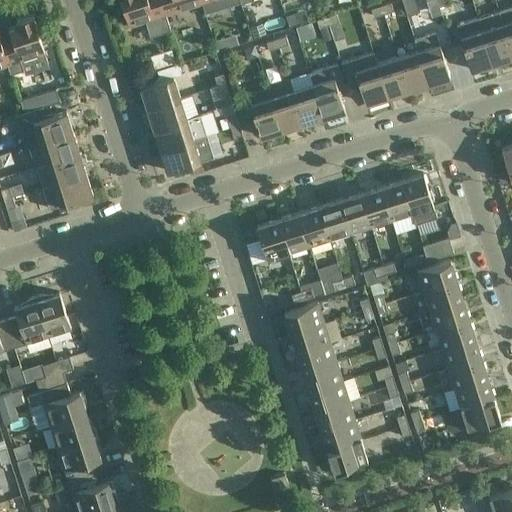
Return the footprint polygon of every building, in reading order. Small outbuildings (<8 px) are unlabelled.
[(166,14),(161,0),(121,0),(129,26),(146,21),(150,36),(171,30),(166,14)] [(161,0),(166,14),(203,3),(201,0),(161,0)] [(201,0),(203,3),(206,13),(241,2),(240,0),(201,0)] [(391,2),(381,5),(384,13),(394,10),(391,2)] [(384,13),(381,5),(372,8),(374,16),(384,13)] [(511,5),(499,10),(511,51),(511,5)] [(511,51),(499,10),(478,17),(492,62),(511,55),(511,51)] [(336,12),(327,16),(329,24),(339,21),(336,12)] [(11,34),(1,37),(9,64),(8,64),(11,74),(24,69),(21,60),(45,53),(33,15),(16,20),(18,24),(9,27),(11,34)] [(329,24),(327,16),(317,19),(319,27),(329,24)] [(492,62),(478,17),(457,23),(471,69),(492,62)] [(414,37),(418,49),(428,82),(450,75),(436,30),(414,37)] [(0,66),(8,64),(9,64),(1,37),(0,35),(0,66)] [(285,35),(275,38),(278,47),(288,44),(285,35)] [(278,47),(275,38),(266,41),(268,50),(278,47)] [(166,44),(168,58),(188,55),(185,41),(166,44)] [(418,49),(398,56),(408,89),(428,82),(418,49)] [(387,95),(377,63),(373,51),(341,61),(348,84),(359,81),(366,102),(387,95)] [(223,55),(225,63),(235,60),(233,52),(223,55)] [(398,56),(377,63),(387,95),(408,89),(398,56)] [(141,86),(147,108),(180,97),(173,76),(182,73),(179,63),(157,69),(161,80),(141,86)] [(313,83),(323,116),(345,109),(338,87),(345,85),(337,63),(309,71),(313,83)] [(288,78),(290,81),(303,122),(323,116),(313,83),(309,71),(288,78)] [(214,75),(218,85),(226,82),(223,73),(214,75)] [(290,81),(269,88),(282,129),(303,122),(290,81)] [(226,82),(218,85),(221,95),(229,92),(226,82)] [(20,99),(24,112),(30,110),(31,109),(60,100),(56,88),(20,99)] [(282,129),(269,88),(237,98),(244,119),(254,116),(261,136),(282,129)] [(147,108),(154,128),(187,118),(180,97),(147,108)] [(46,113),(43,106),(31,109),(30,110),(34,120),(46,116),(46,113)] [(34,120),(40,142),(73,131),(66,110),(34,120)] [(154,128),(160,149),(207,134),(200,113),(187,118),(154,128)] [(228,116),(231,126),(239,124),(236,114),(228,116)] [(239,124),(231,126),(234,136),(242,133),(239,124)] [(36,166),(47,162),(80,152),(73,131),(29,145),(36,166)] [(207,134),(160,149),(167,170),(213,156),(207,134)] [(511,180),(511,144),(502,147),(511,180)] [(47,162),(53,183),(86,172),(80,152),(47,162)] [(86,172),(53,183),(43,186),(49,208),(93,194),(86,172)] [(402,179),(412,213),(416,223),(437,216),(432,199),(434,199),(431,189),(429,189),(423,172),(402,179)] [(402,179),(381,186),(392,219),(412,213),(402,179)] [(1,189),(4,198),(12,196),(9,186),(1,189)] [(381,186),(361,192),(371,226),(392,219),(381,186)] [(361,192),(340,199),(351,232),(371,226),(361,192)] [(4,198),(14,230),(26,226),(19,205),(16,206),(12,196),(4,198)] [(340,199),(319,205),(330,239),(351,232),(340,199)] [(319,205),(299,212),(309,245),(330,239),(319,205)] [(299,212),(278,218),(289,252),(309,245),(299,212)] [(289,252),(278,218),(257,225),(262,242),(260,243),(263,254),(266,253),(267,259),(289,252)] [(423,244),(425,251),(428,260),(454,252),(449,236),(423,244)] [(428,260),(425,251),(404,258),(407,266),(428,260)] [(417,270),(423,290),(457,279),(451,259),(417,270)] [(393,261),(383,265),(386,273),(396,270),(393,261)] [(387,278),(383,265),(363,271),(367,284),(387,278)] [(352,275),(342,278),(345,286),(355,283),(352,275)] [(330,276),(320,279),(324,293),(345,286),(342,278),(332,281),(330,276)] [(324,293),(320,279),(300,286),(301,291),(304,299),(324,293)] [(423,290),(430,309),(463,299),(457,279),(423,290)] [(40,294),(36,295),(49,335),(71,328),(60,291),(47,296),(44,295),(40,294)] [(304,299),(301,291),(291,294),(294,302),(304,299)] [(373,295),(377,305),(385,302),(382,292),(373,295)] [(17,315),(6,319),(15,346),(49,335),(36,295),(32,297),(29,299),(27,302),(14,306),(17,315)] [(359,299),(363,310),(371,307),(368,297),(359,299)] [(430,309),(436,329),(469,318),(463,299),(430,309)] [(284,312),(290,332),(324,321),(318,301),(284,312)] [(385,302),(377,305),(380,315),(388,312),(385,302)] [(371,307),(363,310),(366,319),(374,316),(371,307)] [(436,329),(442,348),(475,337),(469,318),(436,329)] [(0,350),(15,346),(6,319),(0,320),(0,350)] [(290,332),(297,351),(330,341),(324,321),(290,332)] [(386,334),(389,344),(397,341),(394,331),(386,334)] [(372,338),(375,348),(383,345),(380,336),(372,338)] [(442,348),(448,367),(482,357),(475,337),(442,348)] [(297,351),(303,371),(336,360),(330,341),(297,351)] [(397,341),(389,344),(392,353),(401,351),(397,341)] [(386,355),(383,345),(375,348),(378,358),(386,355)] [(42,364),(46,375),(46,376),(63,371),(73,368),(70,356),(42,364)] [(448,367),(454,387),(488,376),(482,357),(448,367)] [(303,371),(309,390),(343,380),(336,360),(303,371)] [(398,373),(401,382),(410,380),(407,370),(398,373)] [(36,378),(40,391),(67,382),(63,371),(46,376),(46,375),(36,378)] [(384,377),(387,387),(396,384),(393,374),(384,377)] [(454,387),(460,406),(494,395),(488,376),(454,387)] [(309,390),(315,410),(349,399),(343,380),(309,390)] [(410,380),(401,382),(404,392),(413,390),(410,380)] [(67,382),(40,391),(43,401),(50,424),(87,413),(83,401),(84,398),(84,395),(84,391),(83,389),(70,393),(67,382)] [(396,384),(387,387),(390,397),(399,394),(396,384)] [(40,391),(28,394),(31,405),(43,401),(40,391)] [(494,395),(460,406),(467,427),(500,416),(494,395)] [(315,410),(321,429),(355,418),(349,399),(315,410)] [(411,411),(414,421),(422,419),(419,409),(411,411)] [(50,424),(57,446),(97,433),(95,429),(93,427),(91,425),(87,413),(50,424)] [(396,416),(400,426),(408,423),(405,413),(396,416)] [(321,429),(327,448),(361,438),(355,418),(321,429)] [(422,419),(414,421),(417,431),(425,428),(422,419)] [(408,423),(400,426),(403,436),(411,433),(408,423)] [(97,433),(57,446),(68,480),(95,471),(92,460),(101,457),(97,444),(98,441),(98,438),(97,433)] [(361,438),(327,448),(334,469),(367,458),(361,438)] [(6,447),(0,449),(0,459),(1,464),(11,461),(6,447)] [(68,480),(78,511),(84,511),(119,501),(117,497),(115,494),(112,492),(108,480),(99,482),(95,471),(68,480)] [(271,478),(274,488),(288,484),(285,473),(271,478)] [(511,488),(489,496),(494,511),(508,511),(511,511),(511,488)] [(84,511),(118,511),(119,509),(120,506),(119,501),(84,511)]
